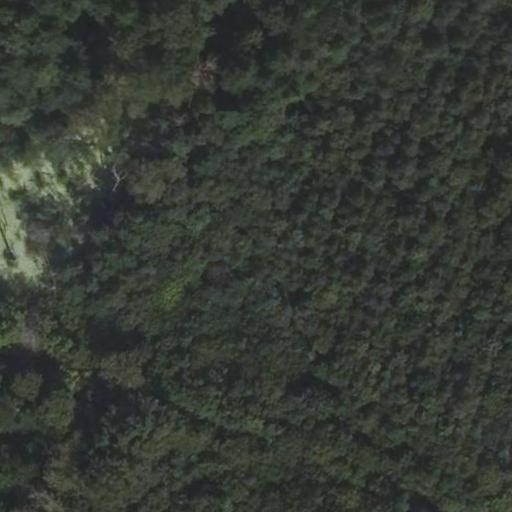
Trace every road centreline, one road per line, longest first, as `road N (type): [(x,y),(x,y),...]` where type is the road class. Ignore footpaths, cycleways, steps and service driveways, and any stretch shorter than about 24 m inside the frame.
road 1 (track): [(0,359),(428,511)]
road 2 (track): [(252,0),(0,147)]
